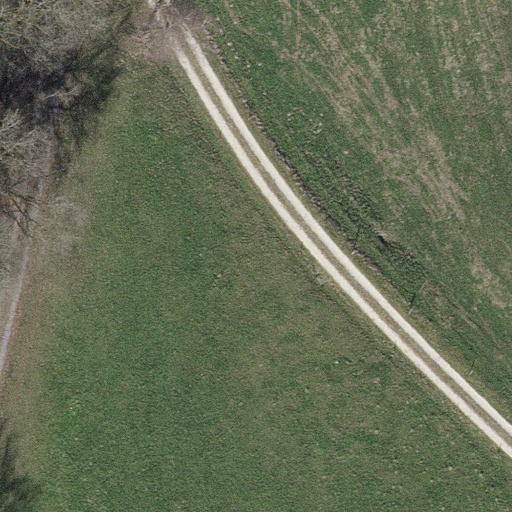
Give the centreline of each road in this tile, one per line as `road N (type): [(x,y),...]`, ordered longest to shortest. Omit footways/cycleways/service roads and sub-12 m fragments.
road 1 (track): [(511,437),(432,365),(289,202),(162,0)]
road 2 (track): [(0,310),(75,0)]
